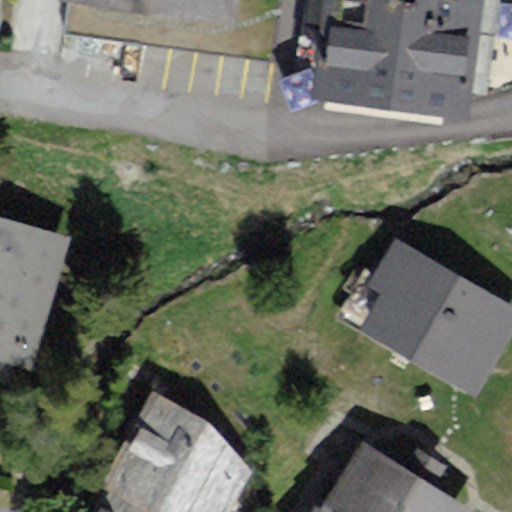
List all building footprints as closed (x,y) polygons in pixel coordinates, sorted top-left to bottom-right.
[(57,0),(213,28),(217,0),(57,0)] [(291,0),(274,93),(433,114),(436,91),(466,95),(483,0),(291,0)] [(58,242),(0,225),(0,360),(22,367),(58,242)] [(511,319),(373,239),(327,318),(467,399),(511,320),(511,319)] [(95,511),(221,511),(248,468),(154,413),(95,511)] [(322,511),(470,511),(364,447),(322,511)]
